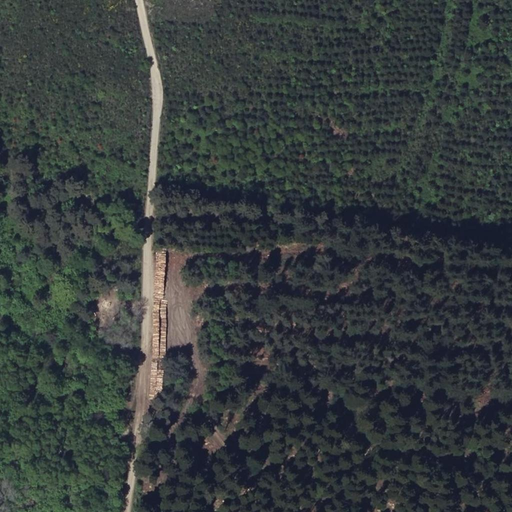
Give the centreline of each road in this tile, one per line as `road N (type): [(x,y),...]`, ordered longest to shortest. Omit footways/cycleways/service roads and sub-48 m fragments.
road 1 (track): [(135,511),(159,83),(140,0)]
road 2 (track): [(260,511),(219,427),(148,228)]
